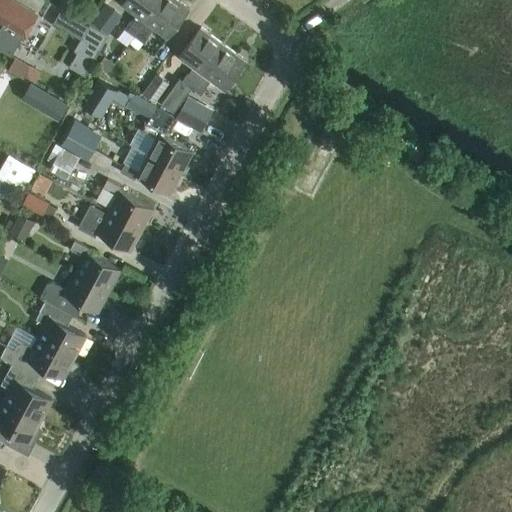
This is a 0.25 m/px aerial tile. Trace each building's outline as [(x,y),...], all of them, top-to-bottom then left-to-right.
[(10,0),(0,0),(0,46),(12,53),(20,40),(24,42),(39,17),(10,0)] [(160,0),(124,0),(122,5),(134,14),(123,29),(133,37),(160,0)] [(175,0),(160,0),(133,37),(141,43),(152,28),(167,39),(189,10),(175,0)] [(105,4),(91,23),(105,33),(119,14),(105,4)] [(77,52),(69,67),(86,76),(107,37),(87,26),(74,50),(77,52)] [(187,73),(182,81),(179,78),(161,103),(173,112),(191,88),(223,45),(200,28),(179,56),(194,67),(189,74),(187,73)] [(133,37),(129,43),(138,50),(142,43),(141,43),(133,37)] [(246,62),(223,45),(191,88),(201,95),(207,88),(205,87),(211,80),(225,90),(246,62)] [(14,55),(6,68),(19,75),(24,78),(31,65),(26,62),(14,55)] [(104,57),(97,66),(106,73),(113,64),(104,57)] [(157,74),(143,94),(154,102),(168,83),(157,74)] [(98,79),(82,104),(100,115),(109,100),(111,97),(115,90),(112,88),(98,79)] [(59,121),(69,104),(44,90),(34,107),(59,121)] [(133,95),(131,98),(127,106),(149,117),(155,106),(133,95)] [(201,132),(211,112),(187,99),(176,118),(201,132)] [(367,113),(359,124),(370,131),(377,120),(367,113)] [(76,121),(62,146),(87,160),(97,141),(83,133),(87,127),(76,121)] [(181,173),(193,151),(162,134),(164,131),(147,122),(143,130),(157,138),(148,155),(181,173)] [(115,162),(128,137),(112,128),(99,154),(115,162)] [(8,154),(0,168),(0,177),(10,182),(21,188),(25,189),(36,169),(8,154)] [(181,173),(148,155),(139,171),(125,163),(120,172),(134,180),(136,176),(170,194),(181,173)] [(50,168),(66,176),(72,165),(56,156),(50,168)] [(107,179),(103,188),(117,195),(108,212),(142,230),(153,208),(120,190),(122,187),(107,179)] [(21,205),(42,216),(49,203),(28,191),(21,205)] [(0,199),(0,211),(8,216),(13,206),(0,199)] [(91,203),(78,228),(80,229),(95,237),(97,234),(130,252),(142,230),(108,212),(91,203)] [(19,214),(9,233),(25,241),(34,222),(19,214)] [(109,291),(121,269),(87,251),(89,248),(74,240),(70,249),(84,256),(75,273),(109,291)] [(51,266),(56,255),(43,248),(38,259),(51,266)] [(0,273),(2,274),(10,260),(0,254),(0,273)] [(66,289),(52,282),(47,283),(40,297),(46,300),(68,313),(72,315),(76,317),(83,305),(98,312),(109,291),(75,273),(66,289)] [(68,313),(46,300),(35,319),(45,325),(38,338),(74,357),(85,335),(67,325),(72,315),(68,313)] [(23,343),(21,346),(16,343),(13,350),(7,346),(1,357),(12,363),(35,375),(40,366),(63,378),(74,357),(38,338),(33,348),(23,343)] [(12,363),(12,364),(0,385),(10,390),(4,401),(40,420),(51,399),(29,386),(35,375),(12,363)] [(40,420),(4,401),(0,408),(0,440),(6,429),(29,441),(30,440),(34,442),(41,430),(38,424),(40,420)]
